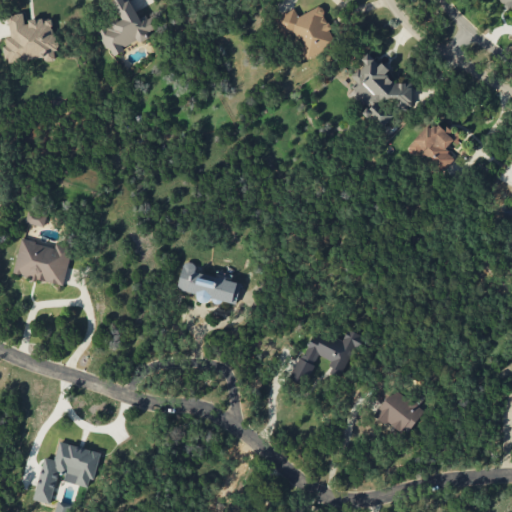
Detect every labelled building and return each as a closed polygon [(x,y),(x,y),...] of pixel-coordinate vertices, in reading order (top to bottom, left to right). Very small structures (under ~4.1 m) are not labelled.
[(98,29),(110,54),(150,36),(148,32),(156,28),(149,13),(138,17),(130,0),(113,0),(112,0),(121,19),(98,29)] [(511,0),(500,0),(511,11),(511,0)] [(304,57),(336,44),(320,6),(297,15),(295,9),(274,18),(281,35),(293,30),(304,57)] [(8,64),(58,55),(51,17),(25,22),(23,12),(7,15),(11,36),(3,38),(8,64)] [(394,116),(385,104),(391,100),(401,112),(417,99),(402,80),(395,85),(385,72),(386,71),(371,51),(362,58),(366,64),(351,75),(358,83),(347,92),(377,129),(394,116)] [(408,149),(416,156),(419,151),(443,171),(454,157),(445,150),(453,140),(456,143),(460,138),(433,117),(408,149)] [(44,226),(47,213),(28,209),(25,222),(44,226)] [(13,273),(32,276),(31,279),(64,285),(71,247),(55,244),(55,246),(20,239),(13,273)] [(241,282),(195,272),(197,264),(183,261),(178,289),(198,294),(198,296),(236,304),(241,282)] [(318,355),(332,361),(330,366),(346,373),(362,335),(348,328),(342,343),(312,330),(291,379),(305,385),(318,355)] [(373,414),(385,425),(389,421),(406,435),(425,412),(395,388),(373,414)] [(100,451),(60,441),(55,459),(44,457),(34,499),(51,504),(58,473),(76,478),(75,484),(91,487),(100,451)]
